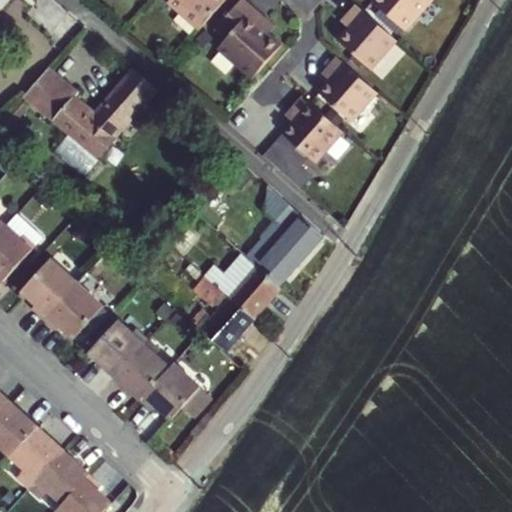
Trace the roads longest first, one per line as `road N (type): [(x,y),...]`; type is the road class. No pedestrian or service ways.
road 1 (residential): [(496,0),(295,331),(173,493)]
road 2 (residential): [(0,337),(173,493)]
